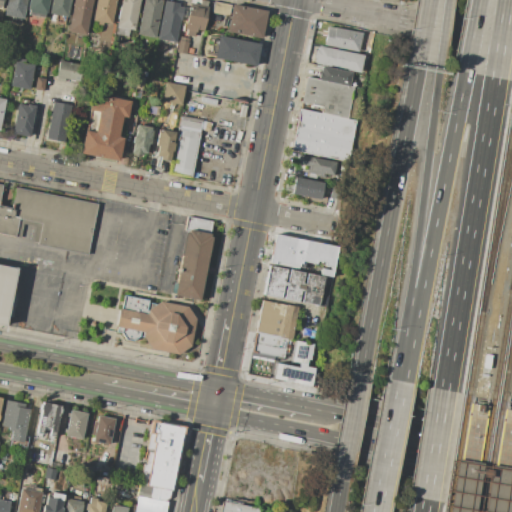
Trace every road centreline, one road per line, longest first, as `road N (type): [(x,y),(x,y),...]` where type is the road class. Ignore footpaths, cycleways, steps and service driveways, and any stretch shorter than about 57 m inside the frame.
road 1 (secondary): [(216,388),(292,0)]
road 2 (residential): [(339,228),(0,159)]
road 3 (motorway): [(438,66),(404,382)]
road 4 (motorway): [(465,71),(404,382)]
road 5 (motorway): [(417,62),(360,373)]
road 6 (motorway): [(494,77),(443,389)]
road 7 (secondary): [(211,412),(511,474)]
road 8 (secondary): [(216,388),(0,344)]
road 9 (residential): [(511,40),(303,0)]
road 10 (secondary): [(511,447),(312,408)]
road 11 (motorway): [(404,382),(378,511)]
